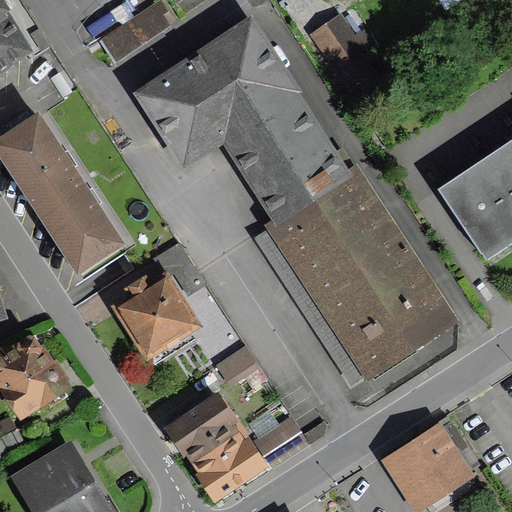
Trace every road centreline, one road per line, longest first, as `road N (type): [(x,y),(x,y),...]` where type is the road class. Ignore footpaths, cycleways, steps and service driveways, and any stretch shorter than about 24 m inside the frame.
road 1 (residential): [(194,511),(0,215)]
road 2 (residential): [(252,511),(511,343)]
